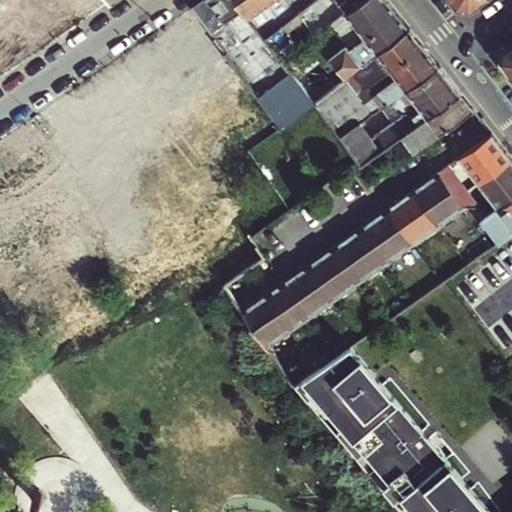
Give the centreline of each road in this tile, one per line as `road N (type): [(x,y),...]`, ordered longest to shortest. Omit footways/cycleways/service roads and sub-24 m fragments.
road 1 (residential): [(448,151),(489,206),(283,349)]
road 2 (residential): [(448,151),(253,284)]
road 3 (residential): [(0,109),(161,0)]
